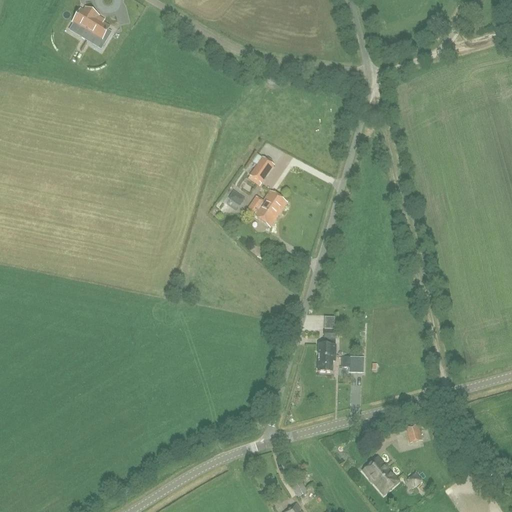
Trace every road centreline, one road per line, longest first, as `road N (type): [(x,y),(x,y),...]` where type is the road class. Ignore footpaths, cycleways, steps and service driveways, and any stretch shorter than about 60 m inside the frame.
road 1 (track): [(369,74),(454,415),(511,498)]
road 2 (unclassified): [(268,443),(373,88)]
road 3 (tertiary): [(268,443),(511,376)]
road 4 (unclassified): [(150,0),(234,49),(369,74)]
road 5 (tertiary): [(131,511),(193,473),(268,443)]
road 6 (unclassified): [(369,74),(442,47),(471,0)]
